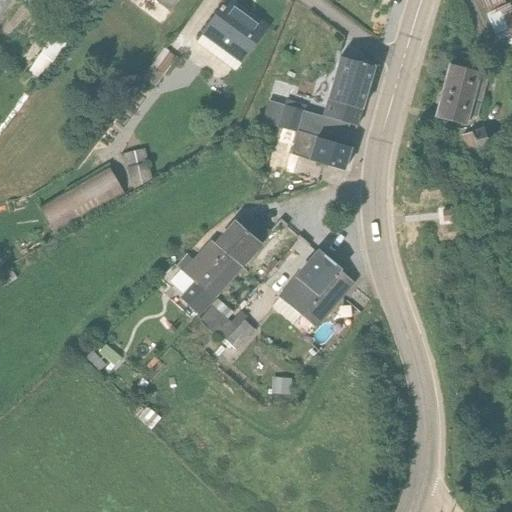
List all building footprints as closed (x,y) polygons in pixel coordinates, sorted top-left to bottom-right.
[(150,0),(169,13),(178,0),(150,0)] [(249,22),(252,18),(227,0),(225,3),(249,22)] [(502,0),(478,0),(507,67),(511,64),(511,13),(508,4),(504,6),(502,0)] [(249,22),(225,3),(195,44),(233,73),(266,28),(252,18),(249,22)] [(52,38),(26,73),(36,80),(49,63),(53,65),(66,48),(52,38)] [(164,51),(143,79),(154,88),(176,59),(164,51)] [(322,118),(344,124),(356,128),(373,68),(372,68),(339,58),(322,118)] [(448,67),(434,118),(466,126),(468,117),(476,119),(487,77),(448,67)] [(281,106),(275,127),(297,134),(304,112),(305,107),(285,101),(283,106),(281,105),(281,106)] [(275,127),(281,106),(266,102),(260,123),(275,127)] [(304,112),(297,134),(338,146),(344,124),(322,118),(304,112)] [(482,130),(460,137),(466,160),(489,153),(482,130)] [(297,134),(293,145),(290,156),(343,172),(350,149),(338,146),(297,134)] [(144,150),(122,155),(131,190),(150,180),(144,150)] [(106,166),(38,205),(55,236),(122,196),(106,166)] [(216,247),(240,267),(270,234),(249,220),(243,229),(234,223),(216,247)] [(240,267),(216,247),(209,241),(191,261),(185,255),(175,267),(179,271),(167,284),(182,297),(180,300),(196,316),(207,304),(209,306),(241,268),(240,267)] [(317,253),(270,308),(291,326),(300,317),(314,329),(352,284),(317,253)] [(10,269),(0,275),(0,289),(16,280),(10,269)] [(215,300),(198,321),(213,335),(226,320),(231,314),(215,300)] [(226,320),(213,335),(222,343),(224,341),(243,321),(244,320),(238,315),(230,324),(226,320)] [(243,321),(224,341),(234,351),(253,331),(243,321)] [(104,346),(94,356),(113,367),(119,360),(104,346)] [(90,351),(83,358),(98,373),(104,367),(94,356),(90,351)] [(271,379),(270,395),(288,396),(290,380),(271,379)] [(140,404),(132,414),(145,427),(149,431),(159,420),(140,404)]
